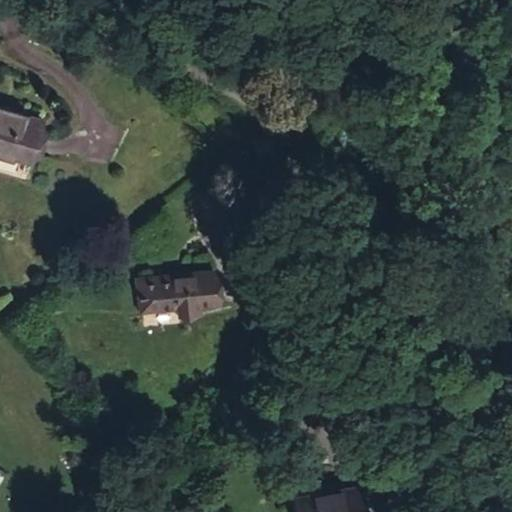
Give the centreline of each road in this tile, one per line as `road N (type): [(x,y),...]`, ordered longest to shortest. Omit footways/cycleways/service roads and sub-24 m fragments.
road 1 (residential): [(10,0),(330,138),(511,272)]
road 2 (residential): [(491,239),(326,0)]
road 3 (residential): [(491,239),(479,122),(483,31),(493,0)]
